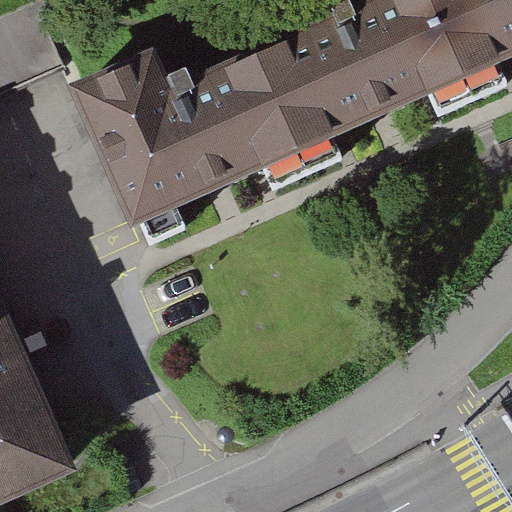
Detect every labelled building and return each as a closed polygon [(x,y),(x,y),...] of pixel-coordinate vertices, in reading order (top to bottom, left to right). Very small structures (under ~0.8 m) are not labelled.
[(472,104),(425,0),(393,0),(353,18),(347,4),(314,18),(321,33),(255,62),(307,178),(341,162),(330,139),(379,117),(427,96),(438,119),(472,104)] [(511,0),(425,0),(472,104),(506,89),(495,65),(511,57),(511,0)] [(0,98),(65,69),(35,2),(0,16),(0,98)] [(307,178),(255,62),(207,84),(201,69),(168,84),(175,98),(168,101),(151,63),(76,96),(134,226),(139,224),(150,248),(184,232),(174,209),(218,189),(262,170),(273,193),(307,178)] [(0,498),(41,481),(65,470),(43,421),(56,415),(32,360),(48,353),(45,345),(41,337),(25,344),(0,288),(0,498)] [(109,450),(65,470),(41,481),(54,511),(95,511),(129,497),(109,450)]
